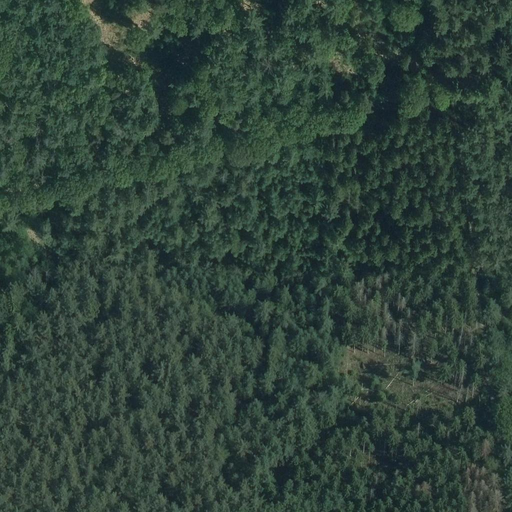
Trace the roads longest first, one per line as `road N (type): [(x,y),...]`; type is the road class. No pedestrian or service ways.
road 1 (track): [(511,72),(0,198)]
road 2 (track): [(508,511),(452,86),(433,0)]
